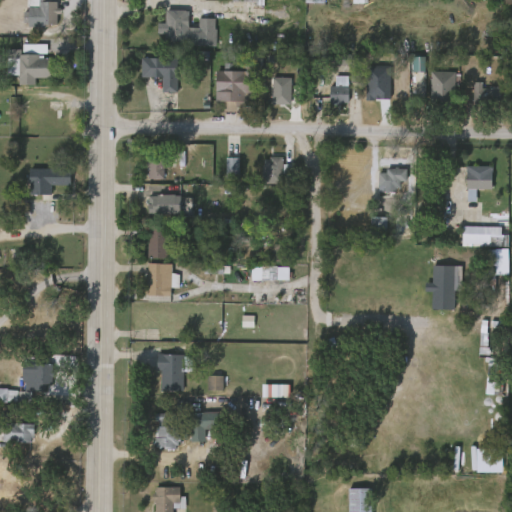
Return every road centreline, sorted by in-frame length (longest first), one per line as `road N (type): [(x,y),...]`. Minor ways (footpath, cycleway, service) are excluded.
road 1 (tertiary): [(105,0),(99,511)]
road 2 (residential): [(103,129),(511,140)]
